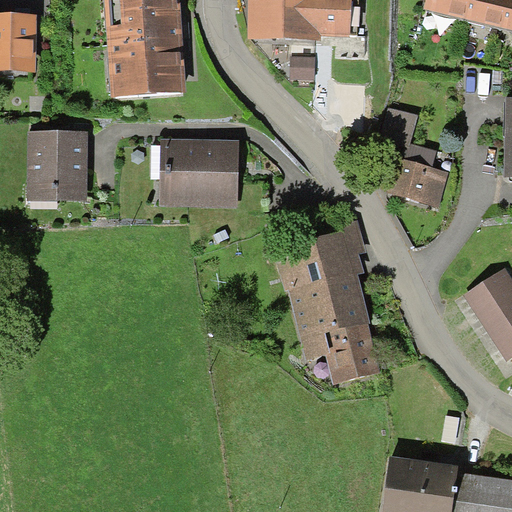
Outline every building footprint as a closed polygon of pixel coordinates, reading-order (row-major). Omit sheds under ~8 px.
[(105,0),(112,99),(185,94),(180,32),(178,0),(105,0)] [(249,0),(249,43),(321,43),(321,37),(350,39),(352,0),(249,0)] [(511,0),(427,0),(425,13),(511,33),(511,0)] [(0,17),(0,73),(35,74),(36,18),(4,17),(0,17)] [(314,60),(293,60),(293,79),(313,80),(314,60)] [(409,149),(410,145),(418,118),(389,110),(380,141),(406,148),(409,149)] [(28,134),(28,203),(86,204),(87,134),(58,134),(28,134)] [(238,142),(161,141),(161,207),(237,208),(238,162),(238,142)] [(402,160),(432,169),(437,153),(410,145),(409,149),(406,148),(402,160)] [(395,158),(384,194),(439,210),(449,173),(432,169),(402,160),(395,158)] [(288,292),(307,361),(327,356),(334,385),(380,373),(368,328),(368,326),(371,326),(357,275),(364,273),(359,256),(367,254),(358,222),(344,226),(346,232),(273,252),(284,293),(288,292)] [(511,278),(507,270),(464,297),(505,362),(511,357),(511,278)] [(454,511),(461,476),(462,469),(390,457),(381,511),(454,511)] [(511,511),(511,483),(461,476),(454,511),(511,511)]
